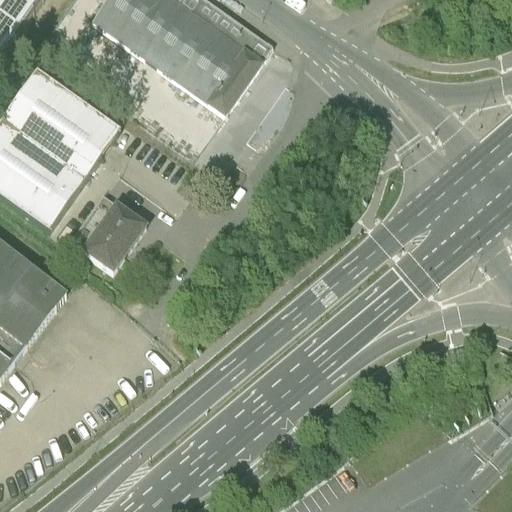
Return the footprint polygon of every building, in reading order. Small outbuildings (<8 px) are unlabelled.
[(0,0),(0,72),(50,0),(0,0)] [(91,32),(113,0),(77,0),(38,56),(56,69),(85,27),(91,32)] [(195,0),(113,0),(91,32),(226,127),(265,72),(264,71),(274,56),(195,0)] [(104,206),(72,252),(117,283),(150,237),(104,206)] [(0,337),(26,358),(67,305),(0,253),(0,337)] [(0,395),(14,377),(0,366),(0,395)] [(511,511),(511,481),(510,480),(481,511),(511,511)]
